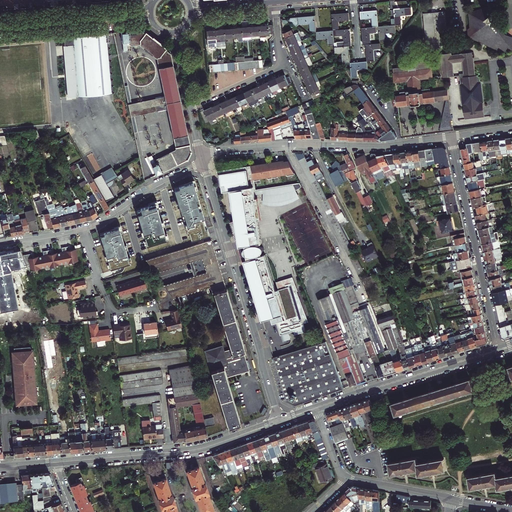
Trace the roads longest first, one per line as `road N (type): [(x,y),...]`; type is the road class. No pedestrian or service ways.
road 1 (residential): [(202,162),(279,421)]
road 2 (residential): [(199,153),(451,136)]
road 3 (residential): [(451,136),(497,350)]
road 4 (tertiary): [(497,350),(317,407)]
road 5 (tertiary): [(54,462),(211,445)]
road 6 (residential): [(81,229),(202,162)]
road 7 (residential): [(81,229),(114,312),(154,308)]
